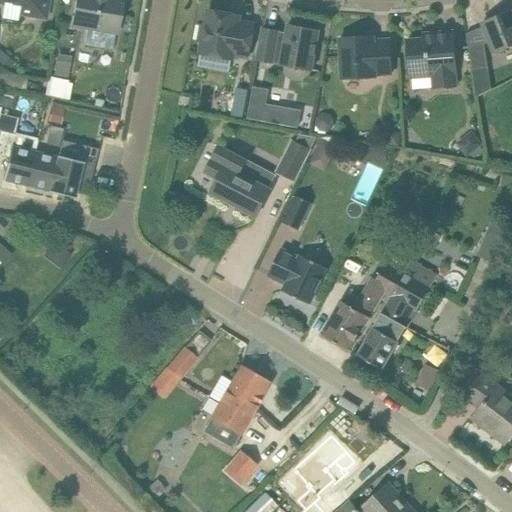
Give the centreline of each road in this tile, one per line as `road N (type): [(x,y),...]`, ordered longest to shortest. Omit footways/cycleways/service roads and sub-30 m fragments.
road 1 (residential): [(511,505),(331,374),(116,238)]
road 2 (residential): [(116,238),(162,0)]
road 3 (tertiary): [(108,511),(0,404)]
road 4 (residential): [(116,238),(0,201)]
